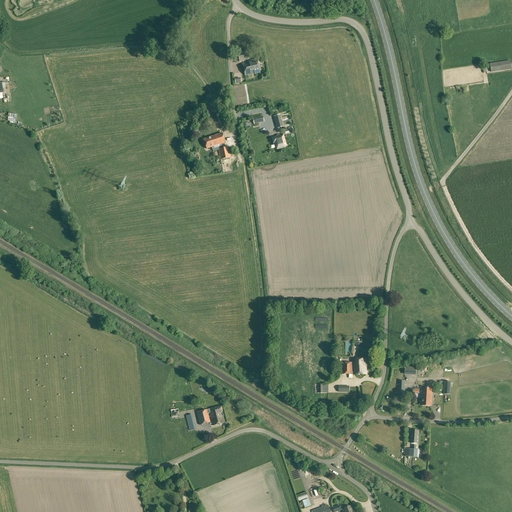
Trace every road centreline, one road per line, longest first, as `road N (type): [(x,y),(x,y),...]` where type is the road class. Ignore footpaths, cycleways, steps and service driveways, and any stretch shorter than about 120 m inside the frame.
road 1 (primary): [(511,315),(461,260),(425,196),(373,0)]
road 2 (unclassified): [(0,461),(146,468),(255,429),(320,462)]
road 3 (unclassified): [(410,222),(361,28),(341,18),(268,18),(239,5)]
road 4 (unclassified): [(367,414),(384,363),(393,252),(410,222)]
road 5 (unclassified): [(511,341),(466,297),(410,222)]
road 6 (unclassified): [(367,414),(433,421),(511,416)]
road 7 (unclassified): [(235,125),(227,23),(239,5)]
